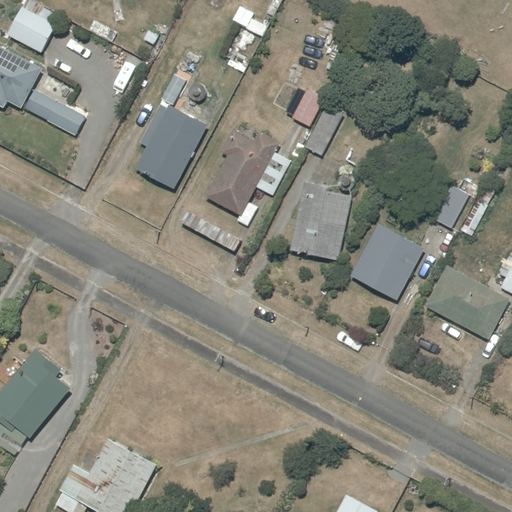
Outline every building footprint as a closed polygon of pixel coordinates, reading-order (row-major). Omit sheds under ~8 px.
[(60,23),(26,6),(12,34),(46,51),(60,23)] [(47,67),(0,42),(0,102),(10,108),(13,101),(80,135),(90,115),(37,88),(47,67)] [(327,97),(309,88),(295,116),(313,125),(327,97)] [(212,123),(173,103),(140,167),(179,187),(212,123)] [(347,112),(330,103),(310,141),(327,150),(347,112)] [(264,140),(238,126),(226,149),(231,152),(209,195),(245,214),(259,186),(274,194),(293,158),(279,151),(283,142),(267,134),(264,140)] [(473,193),(453,183),(436,218),(455,228),(473,193)] [(354,194),(308,184),(294,249),(341,259),(354,194)] [(491,202),(479,196),(462,229),(474,235),(491,202)] [(427,247),(381,223),(355,274),(400,297),(427,247)] [(511,256),(505,255),(500,272),(509,275),(505,289),(511,290),(511,256)] [(511,303),(511,297),(451,265),(430,305),(494,338),(511,303)] [(0,396),(0,415),(1,416),(0,416),(0,452),(12,463),(35,436),(76,387),(62,374),(67,368),(42,347),(0,396)] [(135,511),(162,463),(114,437),(95,472),(77,463),(63,489),(56,503),(73,511),(135,511)]
